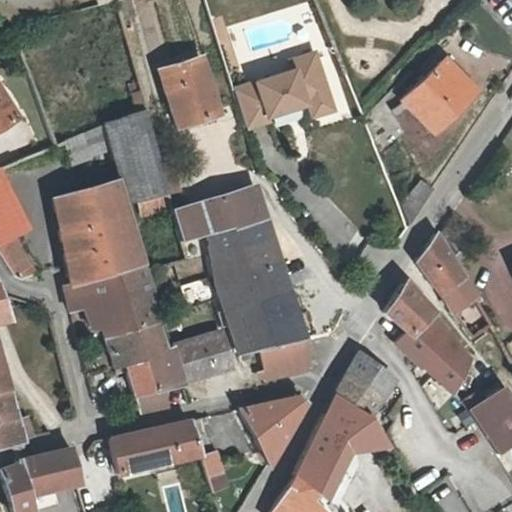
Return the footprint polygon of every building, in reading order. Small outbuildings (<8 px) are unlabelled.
[(194,109),(197,118),(215,112),(197,58),(157,71),(171,116),(194,109)] [(305,108),(305,110),(312,112),(323,109),(326,103),(312,58),(287,65),(289,70),(228,89),(243,136),(266,129),(264,124),(305,108)] [(389,110),(390,117),(405,111),(427,133),(467,92),(437,62),(396,102),(399,106),(389,110)] [(0,123),(11,117),(0,98),(0,123)] [(312,112),(305,110),(308,114),(310,121),(330,115),(328,108),(326,103),(323,109),(312,112)] [(98,124),(104,144),(114,177),(120,198),(134,195),(162,189),(141,107),(98,124)] [(174,126),(197,118),(194,109),(171,116),(174,126)] [(70,157),(104,144),(98,124),(62,138),(70,157)] [(120,198),(114,177),(50,194),(67,280),(139,261),(120,198)] [(414,181),(396,210),(403,227),(427,190),(414,181)] [(0,243),(14,237),(24,232),(0,184),(0,243)] [(175,242),(202,236),(263,221),(252,186),(194,201),(196,208),(168,215),(175,242)] [(166,205),(162,189),(134,195),(138,211),(166,205)] [(234,351),(257,347),(299,338),(290,310),(263,221),(202,236),(208,274),(225,323),(234,351)] [(410,261),(435,294),(457,276),(428,232),(410,261)] [(14,237),(0,243),(0,258),(5,267),(9,275),(17,277),(31,273),(14,237)] [(96,325),(98,335),(156,317),(139,261),(67,280),(58,282),(66,311),(81,306),(87,327),(96,325)] [(457,276),(435,294),(452,321),(465,337),(487,321),(457,276)] [(379,311),(387,318),(401,331),(404,333),(417,322),(428,313),(420,305),(399,281),(379,311)] [(417,322),(426,331),(436,323),(428,313),(417,322)] [(165,347),(156,317),(98,335),(108,375),(120,371),(131,413),(164,406),(160,384),(177,380),(168,346),(165,347)] [(401,331),(390,343),(393,345),(409,360),(416,367),(421,362),(433,373),(429,377),(448,392),(450,390),(450,389),(465,357),(445,334),(435,341),(426,331),(417,322),(404,333),(401,331)] [(445,334),(436,323),(426,331),(435,341),(445,334)] [(167,344),(168,346),(177,380),(227,364),(216,329),(167,344)] [(302,337),(299,338),(257,347),(262,374),(308,368),(302,337)] [(355,353),(342,376),(377,396),(390,378),(355,353)] [(361,419),(363,416),(377,396),(342,376),(334,391),(361,419)] [(16,436),(12,416),(5,385),(0,386),(0,441),(17,438),(16,436)] [(511,412),(496,387),(463,409),(470,421),(490,450),(501,442),(511,435),(511,412)] [(334,391),(319,418),(350,440),(379,447),(383,447),(363,416),(361,419),(334,391)] [(232,408),(262,465),(299,401),(292,394),(232,408)] [(25,413),(12,416),(16,436),(30,432),(25,413)] [(105,470),(195,454),(183,418),(98,437),(105,470)] [(321,493),(350,440),(319,418),(287,475),(289,477),(313,493),(318,497),(321,493)] [(511,435),(501,442),(505,448),(511,443),(511,435)] [(11,456),(13,461),(0,464),(0,484),(8,511),(15,511),(28,509),(23,493),(73,480),(69,468),(66,444),(21,454),(11,456)] [(213,471),(208,451),(195,455),(202,475),(213,471)] [(322,511),(309,497),(313,493),(289,477),(272,499),(265,511),(322,511)]
